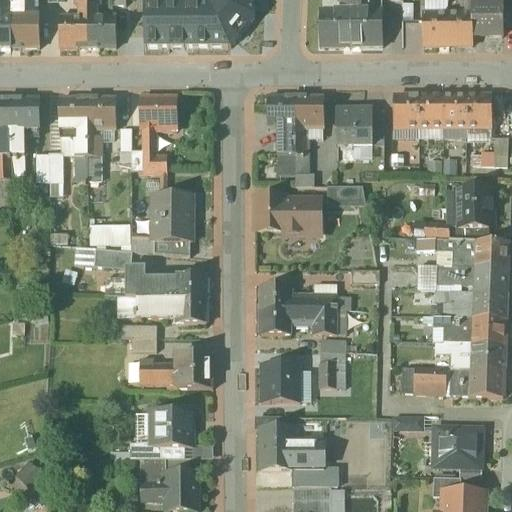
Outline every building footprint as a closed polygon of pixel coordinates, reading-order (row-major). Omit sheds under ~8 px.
[(11,0),(0,0),(0,53),(12,53),(12,52),(11,0)] [(11,0),(12,52),(40,52),(40,20),(25,20),(24,0),(11,0)] [(88,0),(75,0),(75,8),(79,8),(79,20),(88,20),(88,0)] [(101,0),(88,0),(88,20),(98,20),(98,8),(101,8),(101,0)] [(126,0),(112,0),(112,9),(126,9),(126,0)] [(207,0),(206,35),(242,37),(243,0),(207,0)] [(339,0),(339,7),(342,7),(342,14),(352,14),(351,0),(339,0)] [(364,0),(351,0),(352,14),(362,14),(362,7),(364,7),(364,0)] [(472,0),(473,18),(449,18),(449,50),(474,49),(474,41),(475,41),(475,35),(490,35),(490,41),(504,41),(504,16),(503,0),(472,0)] [(511,0),(503,0),(504,16),(511,16),(511,0)] [(156,2),(142,2),(142,20),(156,20),(156,2)] [(342,14),(320,14),(321,50),(352,50),(352,14),(342,14)] [(362,14),(352,14),(352,50),(384,50),(384,14),(362,14)] [(449,18),(424,18),(424,50),(449,50),(449,18)] [(79,20),(60,20),(60,52),(88,52),(88,20),(79,20)] [(98,20),(88,20),(88,52),(116,52),(117,20),(98,20)] [(142,20),(141,20),(142,52),(176,52),(176,20),(156,20),(142,20)] [(492,99),(468,100),(468,131),(492,131),(492,99)] [(420,100),(395,100),(395,132),(420,132),(420,100)] [(444,100),(420,100),(420,132),(443,132),(444,100)] [(468,100),(444,100),(443,132),(468,131),(468,100)] [(297,101),(269,101),(269,133),(278,133),(297,133),(297,101)] [(325,101),(297,101),(297,133),(306,133),(325,133),(325,101)] [(12,102),(0,102),(0,185),(13,185),(13,161),(12,102)] [(40,102),(12,102),(13,161),(26,161),(26,146),(22,146),(22,141),(40,141),(40,134),(41,134),(40,102)] [(88,102),(61,102),(61,134),(79,134),(89,134),(88,102)] [(117,102),(88,102),(89,134),(89,161),(102,161),(103,161),(103,141),(98,141),(98,134),(117,134),(117,102)] [(176,102),(143,102),(143,133),(157,133),(157,136),(175,136),(175,133),(177,133),(176,102)] [(373,112),(337,113),(337,151),(373,150),(373,149),(373,115),(373,112)] [(385,115),(373,115),(373,149),(385,149),(385,115)] [(132,133),(121,133),(121,152),(132,152),(132,133)] [(157,133),(143,133),(143,151),(143,162),(144,179),(168,178),(168,160),(157,160),(157,136),(157,133)] [(297,133),(278,133),(278,160),(297,160),(297,133)] [(306,133),(297,133),(297,160),(310,160),(310,144),(306,144),(306,133)] [(79,134),(61,134),(62,141),(62,159),(64,159),(76,159),(76,146),(79,146),(79,134)] [(89,134),(79,134),(79,146),(76,146),(76,159),(76,161),(89,161),(89,134)] [(509,146),(495,146),(495,171),(508,171),(509,146)] [(62,159),(51,160),(51,182),(50,182),(50,187),(64,187),(64,159),(62,159)] [(51,160),(37,160),(37,182),(50,182),(51,182),(51,160)] [(297,160),(278,160),(278,180),(297,180),(297,160)] [(310,160),(297,160),(297,180),(310,180),(310,160)] [(26,161),(13,161),(13,185),(13,187),(13,188),(13,193),(24,193),(24,179),(26,179),(26,161)] [(89,161),(76,161),(76,186),(89,186),(89,161)] [(102,161),(89,161),(89,186),(102,186),(102,161)] [(0,185),(0,202),(13,203),(13,193),(13,188),(13,187),(13,185),(0,185)] [(363,191),(328,191),(328,211),(367,211),(363,191)] [(493,192),(459,192),(459,232),(492,232),(495,232),(495,210),(493,210),(493,192)] [(193,199),(153,199),(153,243),(153,246),(191,247),(193,247),(193,227),(192,227),(192,200),(194,200),(193,199)] [(319,205),(287,205),(287,201),(256,201),(256,235),(286,235),(286,239),(319,239),(319,205)] [(450,229),(427,227),(426,241),(449,243),(450,231),(450,229)] [(92,229),(92,253),(133,253),(133,229),(92,229)] [(492,232),(459,232),(450,231),(449,243),(449,244),(470,246),(492,246),(492,232)] [(191,247),(153,246),(153,243),(133,243),(133,256),(133,257),(191,261),(191,247)] [(448,245),(435,244),(435,256),(447,257),(447,256),(448,245)] [(492,246),(470,246),(448,245),(447,256),(462,256),(461,271),(508,273),(509,247),(492,246)] [(133,256),(97,253),(96,271),(127,273),(132,274),(132,272),(133,257),(133,256)] [(462,256),(447,256),(447,257),(455,257),(454,271),(461,271),(462,256)] [(147,271),(132,272),(132,274),(127,273),(127,283),(147,282),(147,271)] [(454,271),(437,271),(436,291),(476,292),(476,298),(507,299),(508,273),(454,271)] [(380,275),(353,275),(353,288),(380,288),(380,275)] [(207,279),(177,280),(177,285),(166,285),(166,282),(147,282),(127,283),(127,302),(138,303),(154,304),(207,304),(207,279)] [(292,291),(262,291),(262,314),(338,315),(338,301),(315,301),(315,299),(297,299),(297,301),(292,301),(292,291)] [(476,298),(448,297),(448,308),(453,308),(452,322),(459,322),(460,323),(506,324),(507,299),(476,298)] [(154,304),(138,303),(138,323),(178,323),(178,328),(207,327),(207,304),(154,304)] [(262,314),(262,339),(292,339),(292,331),(313,331),(313,339),(338,339),(338,315),(262,314)] [(460,323),(434,323),(434,322),(434,334),(446,334),(445,347),(444,348),(505,350),(506,324),(460,323)] [(26,327),(13,327),(13,337),(25,338),(26,327)] [(158,330),(122,330),(122,342),(133,343),(158,343),(158,330)] [(158,343),(133,343),(133,356),(158,356),(158,343)] [(346,345),(322,344),(321,356),(345,358),(346,345)] [(444,348),(436,348),(436,359),(458,359),(458,374),(504,375),(505,350),(444,348)] [(345,358),(321,356),(321,369),(337,369),(346,369),(345,358)] [(213,358),(177,358),(177,369),(155,369),(154,369),(153,369),(154,389),(178,389),(178,393),(213,393),(213,358)] [(155,364),(141,364),(141,389),(154,389),(153,369),(154,369),(155,369),(155,364)] [(301,369),(263,369),(263,390),(262,390),(262,408),(299,408),(299,392),(301,392),(301,369)] [(321,369),(320,369),(320,393),(337,393),(337,369),(321,369)] [(346,369),(337,369),(337,393),(346,393),(346,369)] [(415,373),(404,373),(402,398),(414,398),(415,374),(415,373)] [(458,374),(452,373),(452,375),(415,374),(414,398),(451,400),(504,402),(504,375),(458,374)] [(194,417),(154,417),(154,450),(154,452),(167,452),(194,452),(194,450),(192,450),(191,437),(194,437),(194,417)] [(337,421),(305,421),(305,436),(337,435),(337,421)] [(424,422),(394,421),(393,434),(424,435),(424,422)] [(294,433),(262,433),(262,473),(294,473),(294,468),(294,447),(294,433)] [(482,434),(436,433),(435,470),(481,472),(482,434)] [(323,447),(294,447),(294,468),(323,468),(323,447)] [(154,450),(132,450),(132,464),(145,464),(167,464),(167,452),(154,452),(154,450)] [(167,464),(145,464),(145,488),(166,488),(166,477),(190,477),(191,464),(167,464)] [(190,477),(166,477),(166,488),(166,504),(166,511),(198,511),(198,477),(190,477)] [(145,488),(143,488),(143,504),(166,504),(166,488),(145,488)] [(331,511),(331,492),(294,492),(293,511),(331,511)] [(485,511),(486,497),(445,495),(444,511),(485,511)] [(379,511),(380,500),(367,500),(366,511),(379,511)]
